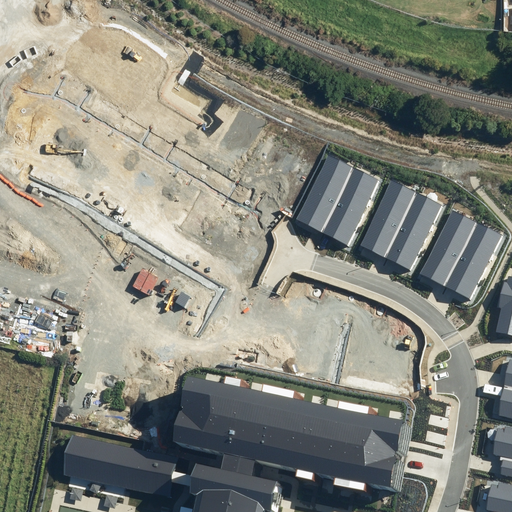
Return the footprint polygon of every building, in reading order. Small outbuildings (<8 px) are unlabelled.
[(297,220),(323,232),(354,167),(328,155),(297,220)] [(323,232),(349,244),(380,180),(354,167),(323,232)] [(360,246),(386,258),(417,194),(391,181),(360,246)] [(386,258),(412,270),(443,206),(417,194),(386,258)] [(422,275),(447,287),(478,223),(452,211),(422,275)] [(447,287),(473,299),(504,235),(478,223),(447,287)] [(511,276),(508,276),(507,282),(505,282),(499,308),(501,308),(496,331),(511,334),(511,276)] [(406,421),(186,374),(171,443),(391,490),(406,421)] [(511,418),(511,389),(504,388),(498,416),(511,418)] [(503,456),(499,475),(511,477),(511,426),(506,425),(505,429),(498,427),(493,454),(503,456)] [(72,435),(63,474),(171,498),(180,459),(72,435)] [(277,511),(284,481),(194,462),(182,511),(277,511)] [(493,511),(511,511),(511,484),(499,482),(498,485),(491,484),(486,511),(493,511)]
